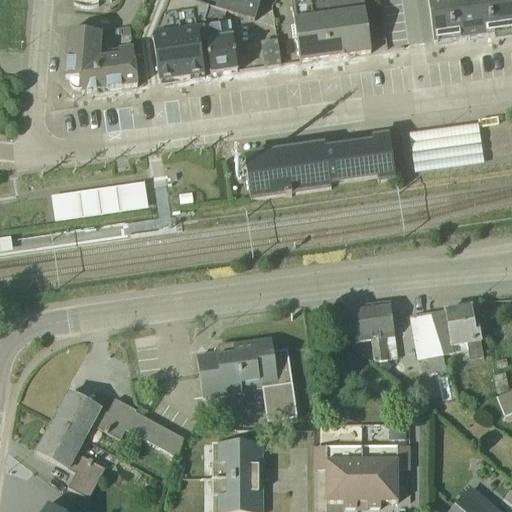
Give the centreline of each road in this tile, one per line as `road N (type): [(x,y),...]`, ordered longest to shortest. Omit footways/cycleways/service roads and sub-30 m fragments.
road 1 (tertiary): [(0,355),(32,328),(511,269)]
road 2 (residential): [(511,90),(34,157)]
road 3 (residential): [(43,0),(34,157)]
